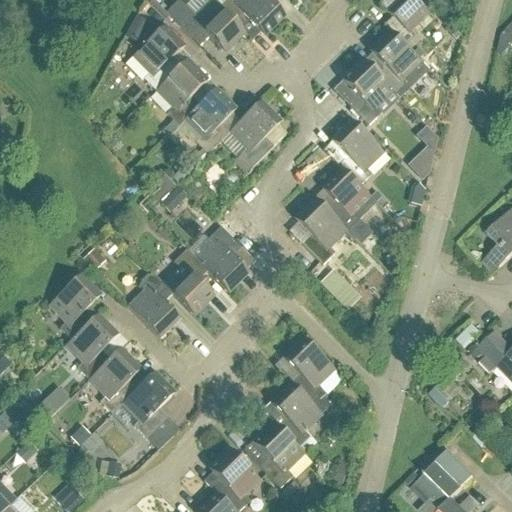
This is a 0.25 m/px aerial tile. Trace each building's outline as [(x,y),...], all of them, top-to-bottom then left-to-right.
[(239,31),(240,30),(248,23),(260,35),(281,14),(266,0),(237,0),(236,2),(233,0),(226,0),(218,8),(218,9),(239,31)] [(404,48),(405,47),(417,36),(412,30),(428,14),(414,0),(387,0),(380,7),(392,20),(383,28),(393,39),(394,37),(404,48)] [(180,2),(167,15),(199,48),(200,47),(208,39),(224,56),(245,35),(240,30),(239,31),(218,9),(218,8),(214,3),(197,19),(180,2)] [(135,19),(124,38),(138,46),(149,26),(135,19)] [(511,25),(501,35),(497,55),(500,59),(511,47),(511,25)] [(156,92),(157,93),(178,73),(177,72),(169,64),(186,48),(165,27),(132,59),(149,76),(144,81),(156,92)] [(456,43),(460,39),(449,27),(445,31),(456,43)] [(385,70),(378,77),(377,78),(393,93),(392,94),(397,100),(427,70),(405,47),(404,48),(394,37),(393,39),(373,58),(385,70)] [(200,107),(199,106),(191,98),(204,86),(184,65),(177,72),(178,73),(157,93),(173,110),(167,115),(174,122),(180,128),(185,123),(185,122),(200,107)] [(365,65),(343,86),(355,99),(347,107),(368,128),(376,120),(380,116),(375,110),(392,94),(393,93),(377,78),(378,77),(365,65)] [(230,136),(228,135),(227,135),(220,128),(233,115),(212,94),(199,106),(200,107),(185,122),(185,123),(201,138),(195,144),(208,157),(220,145),(230,136)] [(230,136),(220,145),(235,160),(239,156),(251,169),(273,149),(265,140),(277,129),(276,128),(256,108),(247,117),(246,117),(228,135),(230,136)] [(174,122),(162,134),(168,140),(180,128),(174,122)] [(342,173),(359,190),(360,188),(371,177),(366,172),(383,155),(352,123),(331,144),(346,160),(337,168),(342,173)] [(0,133),(0,158),(12,146),(9,142),(0,133)] [(421,182),(427,176),(430,165),(419,155),(407,167),(421,182)] [(161,172),(142,189),(157,204),(175,187),(161,172)] [(334,205),(326,213),(325,213),(346,234),(376,205),(360,188),(359,190),(342,173),(321,192),(334,205)] [(178,189),(169,197),(178,207),(187,199),(178,189)] [(375,193),(369,198),(371,200),(375,204),(380,199),(375,193)] [(325,213),(326,213),(318,205),(297,226),(310,238),(301,246),(322,267),(334,255),(330,251),(346,234),(325,213)] [(511,212),(487,236),(499,248),(482,264),(494,276),(511,257),(511,212)] [(206,273),(206,274),(223,292),(244,271),(232,259),(241,251),(220,229),(207,242),(212,247),(196,262),(196,263),(206,273)] [(196,263),(196,262),(186,252),(173,264),(179,270),(163,285),(162,286),(172,296),(172,297),(189,315),(210,294),(198,282),(206,274),(206,273),(196,263)] [(96,275),(106,265),(94,253),(84,263),(96,275)] [(391,258),(384,260),(387,268),(394,266),(391,258)] [(370,267),(352,290),(371,305),(389,282),(370,267)] [(162,286),(163,285),(152,274),(139,287),(144,292),(127,308),(159,341),(180,321),(164,304),(172,297),(172,296),(162,286)] [(93,322),(92,322),(84,314),(101,297),(81,276),(49,308),(65,325),(60,330),(72,342),(72,343),(93,322)] [(110,361),(110,360),(102,352),(118,337),(98,316),(92,322),(93,322),(72,343),(72,342),(67,347),(83,363),(77,369),(89,381),(90,382),(110,361)] [(511,385),(511,352),(496,335),(472,358),(489,376),(496,369),(511,385)] [(306,344),(285,364),(286,365),(298,377),(289,386),(293,390),(294,389),(311,406),(321,416),(329,408),(325,404),(328,400),(323,394),(317,389),(334,372),(306,344)] [(112,417),(123,407),(133,395),(125,387),(142,371),(121,349),(110,360),(110,361),(90,382),(105,398),(100,403),(112,417)] [(0,372),(9,364),(0,354),(0,372)] [(461,375),(468,369),(463,364),(461,362),(455,369),(457,371),(461,375)] [(133,395),(123,407),(138,422),(133,427),(145,440),(167,420),(158,411),(175,395),(154,374),(133,395)] [(298,452),(310,440),(305,434),(322,418),(311,406),(294,389),(293,390),(289,386),(269,405),(274,409),(265,417),(273,425),(278,430),(277,430),(298,452)] [(0,434),(3,438),(14,428),(3,416),(0,418),(0,434)] [(271,426),(252,445),(268,462),(259,471),(279,491),(292,479),(287,474),(304,458),(298,452),(277,430),(278,430),(273,425),(271,426)] [(76,451),(90,437),(82,429),(68,443),(76,451)] [(89,466),(104,453),(94,442),(79,454),(89,466)] [(28,446),(15,458),(25,468),(37,455),(28,446)] [(231,511),(239,511),(248,504),(243,499),(260,483),(232,454),(211,475),(223,487),(214,495),(215,497),(218,500),(219,499),(231,511)] [(468,483),(472,480),(446,455),(410,491),(430,511),(439,511),(449,502),(450,502),(461,491),(468,483)] [(107,477),(107,480),(111,481),(118,482),(121,467),(110,465),(107,477)] [(343,487),(348,468),(338,465),(333,485),(343,487)] [(15,503),(0,487),(0,511),(4,511),(8,509),(15,503)] [(76,511),(84,504),(68,488),(54,501),(65,511),(76,511)] [(218,500),(215,497),(199,511),(231,511),(219,499),(218,500)] [(468,503),(474,509),(480,504),(473,497),(468,503)] [(476,511),(477,511),(474,509),(468,503),(460,511),(451,502),(450,501),(450,502),(449,502),(439,511),(476,511)]
